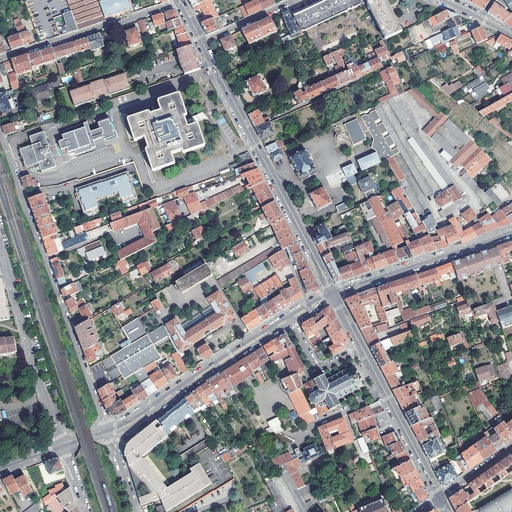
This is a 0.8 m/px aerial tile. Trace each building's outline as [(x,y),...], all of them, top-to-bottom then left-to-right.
[(67,0),(72,11),(79,30),(103,22),(106,21),(105,18),(99,2),(98,0),(67,0)] [(99,2),(105,18),(133,9),(130,0),(106,0),(102,2),(99,2)] [(209,0),(192,7),(195,11),(201,8),(205,17),(199,19),(201,24),(218,16),(210,0),(209,0)] [(249,16),(263,10),(258,0),(254,0),(251,2),(244,5),(249,16)] [(258,0),(263,10),(275,4),(273,0),(258,0)] [(327,0),(325,0),(321,2),(329,20),(335,16),(327,0)] [(327,0),(335,16),(361,4),(359,1),(359,0),(327,0)] [(369,3),(378,22),(392,16),(389,9),(386,11),(384,8),(388,7),(386,3),(387,2),(385,0),(373,0),(372,1),(369,3)] [(465,0),(484,10),(490,0),(465,0)] [(321,2),(311,7),(319,24),(329,20),(321,2)] [(494,4),(488,13),(503,23),(511,17),(509,15),(504,10),(501,8),(494,4)] [(244,5),(240,7),(245,18),(249,16),(244,5)] [(293,15),(303,32),(319,24),(311,7),(293,15)] [(167,12),(162,14),(165,23),(179,19),(174,10),(167,12)] [(287,10),(282,12),(284,16),(283,17),(286,23),(285,23),(288,30),(289,30),(292,36),(288,37),(281,40),(284,44),(289,42),(288,41),(300,35),(296,27),(294,23),(295,22),(294,19),(293,20),(287,10)] [(61,15),(64,25),(58,27),(60,35),(79,30),(72,11),(61,15)] [(439,25),(447,21),(446,21),(457,16),(457,15),(446,11),(428,19),(432,27),(439,24),(439,25)] [(511,13),(509,15),(511,17),(503,23),(511,27),(511,13)] [(162,14),(152,17),(155,27),(159,26),(165,24),(165,23),(162,14)] [(207,36),(224,28),(221,23),(220,24),(218,21),(220,21),(218,16),(201,24),(204,29),(207,36)] [(384,33),(382,34),(385,40),(402,32),(399,26),(397,27),(394,20),(391,21),(390,19),(393,17),(392,16),(378,22),(384,33)] [(447,30),(447,31),(452,29),(457,27),(461,25),(461,24),(457,16),(446,21),(447,21),(450,29),(447,30)] [(256,24),(263,38),(277,32),(277,31),(270,18),(256,24)] [(14,21),(19,33),(24,46),(29,45),(28,43),(33,42),(28,31),(24,33),(22,29),(23,28),(21,22),(20,23),(18,19),(14,21)] [(179,19),(165,23),(165,24),(159,26),(160,29),(167,26),(168,31),(174,29),(183,26),(180,20),(179,19)] [(242,31),(249,44),(263,38),(256,24),(242,31)] [(183,26),(174,29),(181,49),(193,45),(192,43),(184,27),(183,26)] [(447,42),(460,35),(457,27),(452,29),(447,31),(443,33),(439,34),(430,39),(432,44),(441,40),(442,44),(447,42)] [(482,27),(468,33),(457,38),(458,42),(473,35),(477,45),(487,40),(482,27)] [(137,28),(124,32),(129,47),(142,43),(137,28)] [(11,37),(7,39),(12,50),(18,48),(24,46),(19,33),(17,33),(18,34),(16,35),(15,33),(13,32),(11,33),(10,35),(11,37)] [(91,51),(96,49),(100,48),(104,47),(100,33),(87,37),(91,49),(91,51)] [(231,35),(221,40),(225,51),(236,46),(231,35)] [(485,42),(494,47),(496,42),(510,51),(507,56),(508,57),(509,56),(511,50),(511,41),(500,35),(485,42)] [(73,41),(77,53),(91,49),(87,37),(77,40),(73,41)] [(455,39),(449,42),(452,50),(452,49),(454,54),(459,52),(456,43),(455,39)] [(56,59),(60,58),(77,53),(73,41),(60,46),(52,48),(56,59)] [(375,48),(374,49),(378,58),(380,62),(390,58),(390,57),(383,41),(380,42),(382,48),(376,51),(375,48)] [(181,49),(178,50),(180,57),(179,57),(182,67),(183,67),(186,74),(201,69),(199,64),(193,45),(181,49)] [(45,50),(40,51),(44,64),(54,60),(55,62),(56,61),(56,59),(52,48),(45,50)] [(34,53),(28,55),(33,70),(35,69),(34,67),(44,64),(40,51),(34,53)] [(327,67),(330,66),(333,64),(330,58),(338,54),(337,51),(324,57),(323,59),(327,67)] [(402,51),(390,57),(390,58),(391,60),(397,58),(399,63),(406,60),(402,51)] [(17,75),(33,70),(28,55),(13,60),(4,63),(6,70),(10,68),(14,67),(17,75)] [(344,67),(339,55),(337,56),(335,58),(336,60),(335,60),(338,65),(334,68),(336,71),(344,67)] [(56,59),(56,61),(59,71),(60,74),(64,73),(60,58),(56,59)] [(347,59),(348,61),(356,79),(361,76),(357,68),(356,65),(354,67),(350,58),(347,59)] [(378,58),(368,63),(372,72),(383,67),(380,62),(378,58)] [(346,72),(350,81),(356,79),(348,61),(345,62),(346,64),(347,65),(348,69),(348,71),(346,72)] [(357,68),(361,76),(372,72),(368,63),(357,68)] [(393,67),(387,70),(394,85),(400,83),(393,67)] [(73,70),(77,83),(83,81),(79,68),(73,70)] [(387,70),(380,73),(384,81),(386,83),(391,95),(392,95),(393,98),(399,96),(397,93),(394,85),(387,70)] [(125,71),(70,90),(76,108),(77,108),(76,105),(130,88),(125,71)] [(335,77),(339,86),(350,81),(346,72),(342,73),(339,74),(340,75),(335,77)] [(14,73),(8,75),(12,90),(18,88),(25,86),(24,83),(18,85),(14,73)] [(259,74),(245,80),(253,96),(258,94),(258,95),(267,90),(259,74)] [(492,92),(482,76),(479,77),(466,85),(469,89),(471,87),(477,96),(474,97),(476,101),(492,92)] [(304,88),(309,100),(339,86),(335,77),(309,88),(307,88),(306,87),(304,88)] [(302,79),(300,80),(297,88),(298,90),(299,91),(304,88),(306,87),(302,79)] [(504,85),(500,87),(506,97),(511,93),(511,85),(510,82),(504,85)] [(49,84),(31,89),(35,101),(52,95),(49,84)] [(446,85),(442,88),(449,95),(456,90),(454,88),(450,90),(446,85)] [(298,90),(293,93),(298,105),(309,100),(304,88),(299,91),(298,90)] [(486,154),(415,88),(407,92),(435,118),(423,130),(452,158),(450,160),(459,170),(463,166),(465,168),(461,173),(463,175),(466,172),(485,155),(486,154)] [(13,93),(12,90),(0,94),(0,110),(4,110),(5,113),(11,110),(14,108),(15,107),(12,101),(11,100),(8,101),(7,98),(9,97),(8,95),(13,93)] [(147,148),(146,150),(153,170),(154,171),(174,164),(175,163),(172,154),(182,150),(183,152),(184,153),(204,146),(205,146),(205,145),(205,144),(198,123),(189,126),(188,126),(187,124),(185,118),(185,116),(187,116),(187,115),(180,93),(179,93),(159,99),(158,101),(161,109),(161,110),(156,112),(153,113),(151,113),(150,111),(149,111),(129,117),(128,119),(135,140),(137,141),(145,138),(149,148),(147,148)] [(511,93),(506,97),(478,112),(483,116),(511,99),(511,93)] [(389,100),(387,101),(401,125),(400,125),(410,138),(407,141),(423,163),(444,192),(437,197),(436,201),(442,210),(438,212),(442,218),(466,203),(454,187),(455,186),(417,134),(418,133),(415,129),(418,127),(412,119),(413,118),(400,96),(399,96),(393,98),(389,100)] [(397,148),(400,152),(426,197),(433,193),(416,168),(411,161),(401,145),(393,128),(392,128),(379,104),(373,106),(376,111),(381,119),(383,123),(388,131),(390,135),(395,144),(397,148)] [(255,127),(270,120),(270,118),(269,119),(268,117),(263,120),(259,113),(258,110),(248,115),(254,125),(255,127)] [(362,119),(369,130),(374,139),(386,161),(392,157),(400,152),(397,148),(392,151),(390,147),(395,144),(390,135),(385,138),(382,134),(388,131),(383,123),(378,126),(375,122),(381,119),(376,111),(371,114),(371,116),(369,117),(366,117),(362,119)] [(343,140),(353,144),(354,147),(367,140),(363,134),(369,130),(362,119),(358,113),(358,112),(350,116),(343,120),(332,124),(334,128),(332,129),(334,135),(334,136),(333,138),(333,140),(333,141),(334,142),(335,143),(336,144),(337,144),(338,144),(339,144),(340,144),(340,141),(339,141),(339,140),(339,139),(339,138),(340,138),(341,138),(342,138),(343,139),(343,140)] [(185,118),(187,124),(197,120),(195,114),(185,118)] [(102,135),(104,140),(115,137),(109,119),(99,123),(96,115),(86,119),(88,123),(84,124),(84,123),(67,129),(68,133),(62,135),(64,140),(59,141),(61,149),(66,148),(68,153),(74,150),(76,155),(93,149),(96,148),(93,138),(102,135)] [(5,135),(16,131),(14,126),(18,125),(17,122),(2,127),(5,135)] [(255,128),(261,140),(274,134),(269,122),(255,128)] [(44,131),(30,136),(32,144),(33,145),(20,150),(23,156),(21,157),(22,160),(24,160),(24,161),(27,167),(37,163),(39,163),(42,171),(56,166),(44,131)] [(107,147),(104,140),(102,135),(93,138),(96,148),(97,151),(107,147)] [(386,161),(374,139),(371,148),(375,151),(376,153),(357,160),(362,171),(386,161)] [(268,153),(280,148),(285,146),(282,140),(275,143),(265,147),(268,153)] [(284,156),(280,148),(268,153),(273,162),(284,156)] [(305,149),(289,157),(302,181),(317,173),(305,149)] [(235,171),(255,163),(249,152),(248,153),(241,156),(242,161),(230,165),(232,172),(235,171)] [(487,158),(485,155),(466,172),(471,178),(482,168),(481,166),(485,162),(484,161),(487,158)] [(386,161),(401,186),(412,205),(416,211),(418,215),(425,212),(392,157),(386,161)] [(241,175),(258,168),(257,167),(255,163),(235,171),(236,174),(240,172),(241,175)] [(354,174),(357,173),(353,164),(343,169),(343,170),(346,177),(348,176),(348,177),(354,174)] [(258,169),(241,175),(243,181),(247,179),(250,185),(246,186),(246,187),(242,188),(244,191),(247,190),(265,182),(259,171),(258,169)] [(346,177),(343,170),(326,176),(330,187),(332,187),(348,180),(346,177)] [(88,184),(75,189),(76,192),(79,199),(85,216),(88,215),(96,212),(99,211),(95,199),(118,190),(123,203),(125,202),(134,199),(137,198),(132,181),(129,174),(128,171),(115,175),(109,177),(101,180),(101,179),(94,182),(88,184)] [(360,182),(368,201),(368,200),(376,197),(377,196),(371,185),(379,181),(373,171),(367,173),(369,178),(360,182)] [(461,176),(487,206),(492,202),(485,193),(471,178),(466,172),(463,175),(461,176)] [(31,175),(21,178),(24,188),(27,187),(34,184),(31,175)] [(265,182),(247,190),(248,192),(253,191),(262,207),(274,200),(269,191),(265,182)] [(199,204),(202,210),(244,191),(242,188),(241,185),(199,204)] [(173,193),(174,195),(178,193),(179,197),(189,194),(187,190),(192,188),(193,187),(193,186),(173,193)] [(401,186),(391,191),(397,202),(401,210),(405,208),(408,208),(412,205),(401,186)] [(324,187),(309,195),(317,211),(332,203),(324,187)] [(490,188),(485,193),(492,202),(493,201),(497,206),(502,201),(490,189),(490,188)] [(165,226),(179,220),(184,218),(202,210),(199,204),(195,196),(198,194),(197,192),(156,206),(165,226)] [(47,204),(43,194),(29,199),(32,209),(47,204)] [(376,197),(368,200),(392,248),(396,245),(400,244),(380,204),(384,201),(381,196),(381,195),(377,196),(376,197)] [(149,204),(150,208),(157,205),(156,203),(163,200),(162,197),(148,202),(144,203),(145,206),(149,204)] [(359,205),(360,207),(370,227),(374,225),(380,237),(381,237),(385,245),(387,245),(388,248),(389,247),(390,249),(392,248),(368,200),(368,201),(359,205)] [(384,201),(380,204),(400,244),(405,241),(404,240),(395,224),(394,220),(387,208),(384,201)] [(275,202),(262,209),(265,214),(260,216),(263,220),(267,218),(271,226),(271,225),(283,219),(283,217),(275,202)] [(397,202),(387,208),(394,220),(404,214),(402,211),(401,210),(397,202)] [(507,206),(501,210),(508,218),(511,215),(511,202),(511,204),(507,206)] [(346,208),(350,205),(350,204),(346,206),(344,203),(336,207),(339,211),(346,208)] [(36,219),(50,214),(47,204),(32,209),(36,219)] [(488,214),(499,227),(501,227),(511,223),(508,218),(501,210),(494,215),(487,206),(484,208),(488,214)] [(151,208),(110,223),(113,231),(139,222),(146,237),(117,252),(121,260),(124,258),(143,249),(157,241),(152,231),(160,228),(151,208)] [(470,208),(462,214),(468,222),(473,219),(476,224),(466,230),(472,239),(474,238),(487,232),(478,221),(478,220),(476,217),(476,216),(470,208)] [(404,215),(413,230),(417,228),(410,216),(411,214),(410,211),(404,215)] [(418,215),(416,211),(411,214),(410,216),(417,228),(419,226),(422,230),(424,232),(425,232),(427,231),(422,222),(418,215)] [(122,217),(120,212),(110,215),(111,217),(112,221),(122,217)] [(39,229),(54,224),(50,214),(36,219),(39,229)] [(499,227),(488,214),(481,218),(478,220),(478,221),(487,232),(489,231),(499,227)] [(430,217),(422,222),(427,231),(429,233),(436,231),(433,227),(435,226),(430,217)] [(448,220),(451,225),(452,225),(461,241),(460,241),(462,244),(470,240),(472,239),(466,230),(463,232),(454,217),(448,220)] [(287,225),(283,219),(271,225),(274,232),(287,226),(287,225)] [(166,231),(181,224),(179,220),(165,226),(164,226),(166,231)] [(93,221),(83,225),(85,231),(96,228),(94,224),(93,221)] [(399,221),(395,224),(404,240),(409,237),(403,225),(401,225),(399,221)] [(58,234),(54,224),(39,229),(43,239),(58,234)] [(332,239),(329,233),(329,232),(327,228),(327,229),(324,224),(316,228),(319,233),(318,234),(318,235),(318,237),(313,239),(316,245),(326,242),(332,239)] [(348,233),(345,225),(337,228),(341,235),(348,233)] [(452,244),(460,241),(461,241),(452,225),(451,225),(436,231),(439,235),(441,241),(447,240),(449,245),(452,244)] [(43,239),(49,256),(88,240),(85,233),(83,233),(57,245),(56,245),(54,240),(55,239),(59,238),(60,239),(82,231),(81,226),(58,234),(43,239)] [(210,236),(204,226),(198,229),(202,237),(204,240),(210,236)] [(292,235),(287,226),(274,232),(282,248),(283,248),(284,249),(286,248),(297,244),(292,235)] [(191,231),(196,241),(202,237),(198,229),(197,228),(191,231)] [(329,248),(351,240),(350,238),(348,233),(341,235),(332,239),(326,242),(328,248),(329,248)] [(439,235),(431,237),(436,250),(442,248),(449,247),(449,245),(447,240),(441,241),(439,235)] [(430,236),(419,240),(424,254),(426,253),(436,250),(431,237),(430,236)] [(100,240),(76,250),(79,256),(86,254),(89,260),(94,258),(94,257),(105,252),(100,240)] [(405,242),(408,247),(413,257),(421,255),(424,254),(419,240),(415,242),(410,244),(408,240),(405,242)] [(157,241),(143,249),(144,252),(152,248),(153,249),(159,245),(157,241)] [(248,248),(244,241),(231,248),(236,257),(247,250),(248,248)] [(387,265),(382,254),(374,257),(372,252),(374,252),(370,241),(364,244),(368,254),(370,258),(376,269),(381,267),(387,265)] [(321,253),(323,258),(331,254),(331,253),(329,248),(328,248),(326,242),(316,245),(321,253)] [(496,247),(497,248),(500,258),(501,257),(502,263),(503,265),(509,263),(508,259),(510,258),(508,252),(511,250),(511,249),(509,242),(498,246),(496,247)] [(286,248),(290,257),(301,252),(300,251),(297,244),(286,248)] [(343,252),(350,250),(354,248),(353,244),(342,249),(343,252)] [(364,244),(355,248),(364,273),(365,272),(370,271),(366,260),(365,260),(361,253),(365,251),(366,254),(368,254),(364,244)] [(411,258),(413,257),(408,247),(397,250),(394,251),(399,262),(411,258)] [(273,248),(217,281),(221,287),(229,282),(244,273),(262,262),(269,258),(276,253),(273,248)] [(355,263),(349,266),(353,277),(359,274),(364,273),(355,248),(354,248),(350,250),(355,263)] [(390,252),(382,254),(387,265),(389,265),(399,262),(394,251),(392,248),(390,249),(392,251),(390,252)] [(487,252),(492,266),(497,265),(502,263),(501,257),(500,258),(497,248),(492,250),(487,252)] [(276,253),(269,258),(276,270),(278,268),(280,272),(283,270),(282,268),(289,265),(282,250),(276,253)] [(480,271),(488,268),(489,268),(490,270),(493,268),(492,266),(487,252),(487,250),(482,252),(481,253),(481,254),(475,256),(480,273),(481,273),(480,271)] [(301,252),(290,257),(292,262),(295,260),(297,265),(294,266),(295,270),(298,269),(307,264),(304,259),(302,254),(301,252)] [(338,283),(342,281),(337,270),(334,261),(331,262),(329,258),(331,256),(331,254),(323,258),(326,264),(336,283),(338,283)] [(471,276),(480,273),(475,256),(474,255),(464,258),(465,260),(461,261),(460,260),(456,261),(452,263),(457,276),(456,276),(458,281),(463,279),(462,278),(471,274),(471,276)] [(51,260),(60,285),(66,283),(57,258),(51,260)] [(117,262),(123,274),(127,272),(123,264),(122,264),(121,263),(125,260),(124,258),(121,260),(117,262)] [(370,258),(366,260),(370,271),(374,269),(376,269),(370,258)] [(117,262),(114,264),(119,276),(123,274),(117,262)] [(167,265),(160,269),(164,278),(173,273),(167,262),(166,263),(167,265)] [(262,262),(244,273),(246,277),(253,287),(252,287),(253,288),(260,284),(254,275),(265,268),(262,262)] [(137,266),(141,273),(142,272),(143,274),(147,272),(142,263),(137,266)] [(176,284),(179,289),(182,293),(213,275),(206,263),(175,282),(176,284)] [(451,278),(456,276),(457,276),(452,263),(447,265),(436,268),(440,279),(442,278),(441,275),(449,272),(451,278)] [(315,280),(307,264),(298,269),(300,274),(298,275),(299,278),(301,277),(303,282),(304,282),(309,280),(310,283),(316,281),(315,280)] [(347,266),(337,270),(342,281),(343,281),(353,277),(349,266),(348,264),(347,265),(347,266)] [(137,268),(129,273),(131,277),(132,277),(139,273),(137,268)] [(441,284),(440,279),(436,268),(426,272),(416,275),(420,285),(421,285),(435,281),(436,286),(441,284)] [(152,271),(150,272),(156,283),(164,278),(160,269),(153,273),(152,271)] [(260,299),(270,293),(277,289),(282,285),(283,285),(276,274),(260,284),(253,288),(260,299)] [(420,285),(416,275),(405,278),(403,279),(406,291),(418,287),(420,291),(422,290),(422,288),(421,285),(420,285)] [(237,282),(244,293),(252,287),(253,287),(246,277),(237,282)] [(282,285),(277,289),(281,295),(288,306),(292,304),(293,303),(287,294),(299,288),(295,277),(288,280),(291,286),(285,291),(282,285)] [(3,281),(3,280),(0,278),(0,321),(10,319),(3,281)] [(396,294),(406,291),(403,279),(395,282),(388,284),(396,303),(398,308),(399,310),(402,318),(404,322),(415,317),(413,312),(412,308),(403,312),(396,294)] [(317,284),(316,281),(310,283),(309,280),(304,282),(303,282),(301,283),(306,294),(314,292),(316,291),(320,289),(317,284)] [(78,281),(74,283),(78,291),(82,289),(78,281)] [(232,286),(229,282),(221,287),(223,291),(232,286)] [(78,292),(78,291),(74,283),(61,289),(64,298),(78,292)] [(377,288),(383,308),(389,306),(386,295),(388,294),(392,305),(396,303),(388,284),(384,285),(377,288)] [(299,288),(287,294),(293,303),(298,299),(303,296),(299,288)] [(348,299),(345,300),(351,311),(354,317),(357,322),(361,329),(371,326),(370,324),(363,306),(374,302),(381,323),(387,321),(387,320),(385,312),(383,308),(377,288),(371,289),(366,291),(348,299)] [(192,344),(206,335),(209,333),(235,317),(219,291),(207,299),(212,306),(216,313),(185,334),(180,326),(175,319),(163,326),(168,336),(170,339),(177,352),(178,353),(192,345),(192,344)] [(244,294),(251,304),(254,302),(252,298),(248,291),(244,294)] [(259,299),(261,303),(269,298),(268,297),(271,295),(270,293),(260,299),(259,299)] [(281,295),(263,306),(270,318),(282,310),(288,306),(281,295)] [(69,309),(69,310),(70,314),(78,309),(77,306),(78,305),(75,300),(74,301),(72,298),(65,301),(69,309)] [(147,305),(150,310),(154,308),(157,315),(161,313),(159,309),(162,308),(157,299),(147,305)] [(467,300),(456,304),(460,316),(472,312),(471,311),(467,300)] [(91,305),(90,302),(78,309),(85,321),(92,317),(87,307),(91,305)] [(118,303),(112,307),(118,317),(124,314),(125,315),(130,312),(130,311),(131,310),(129,308),(123,312),(118,303)] [(431,312),(436,310),(448,306),(447,303),(435,306),(430,308),(431,312)] [(472,312),(474,319),(488,314),(492,325),(500,323),(496,312),(492,303),(471,311),(472,312)] [(263,305),(255,310),(263,323),(269,319),(270,318),(263,306),(263,305)] [(511,305),(496,312),(500,323),(502,330),(511,326),(511,305)] [(212,306),(180,326),(185,334),(216,313),(212,306)] [(415,317),(431,312),(430,308),(429,306),(413,312),(415,317)] [(313,319),(317,330),(324,326),(336,319),(330,307),(322,312),(315,318),(314,319),(313,319)] [(398,308),(385,312),(387,320),(392,318),(390,313),(399,310),(398,308)] [(254,310),(241,319),(249,331),(252,330),(263,323),(255,310),(254,310)] [(412,327),(430,321),(428,314),(411,320),(411,322),(412,327)] [(154,344),(168,336),(163,326),(163,325),(158,328),(155,330),(150,333),(147,332),(138,317),(121,327),(128,339),(131,343),(122,348),(102,361),(105,367),(104,367),(106,370),(108,369),(109,371),(108,372),(109,375),(110,375),(114,381),(122,376),(132,370),(134,373),(141,384),(144,382),(152,394),(158,390),(149,376),(147,373),(144,368),(154,361),(155,362),(156,362),(161,358),(154,344)] [(303,323),(302,327),(308,337),(315,333),(316,337),(309,341),(312,346),(318,342),(322,340),(321,338),(321,337),(320,337),(319,334),(317,330),(313,319),(314,319),(313,318),(303,323)] [(337,321),(336,319),(324,326),(329,336),(342,329),(337,321)] [(75,328),(84,350),(97,342),(89,320),(75,328)] [(406,322),(400,325),(403,333),(410,331),(406,322)] [(384,324),(378,326),(380,332),(388,329),(388,327),(387,327),(386,324),(384,324)] [(372,328),(361,331),(362,333),(368,343),(370,348),(380,343),(372,328)] [(418,328),(413,330),(419,344),(425,342),(420,332),(419,332),(418,328)] [(322,340),(318,342),(319,344),(322,342),(323,345),(332,340),(334,345),(329,348),(333,355),(345,348),(346,345),(347,341),(344,333),(342,329),(329,336),(326,338),(322,340)] [(389,346),(412,338),(415,337),(412,330),(410,331),(403,333),(385,340),(380,343),(370,348),(376,358),(380,367),(390,362),(384,350),(389,347),(389,346)] [(465,349),(468,348),(463,333),(447,339),(450,347),(463,342),(465,349)] [(279,337),(278,338),(284,350),(292,346),(287,335),(283,334),(279,337)] [(170,339),(168,336),(154,344),(161,358),(166,356),(159,346),(160,344),(170,339)] [(0,355),(17,352),(17,351),(16,344),(15,337),(0,340),(0,355)] [(277,339),(272,341),(278,353),(284,350),(278,338),(277,339)] [(128,339),(119,344),(122,348),(131,343),(128,339)] [(278,353),(272,341),(265,346),(264,347),(268,354),(270,353),(272,356),(278,353)] [(100,350),(97,342),(84,350),(88,362),(96,358),(96,357),(103,354),(104,353),(102,349),(100,350)] [(197,350),(204,360),(213,355),(210,350),(206,344),(197,350)] [(269,357),(272,362),(290,354),(291,357),(285,360),(291,376),(298,373),(298,374),(303,371),(305,367),(299,356),(292,346),(284,350),(278,353),(272,356),(269,357)] [(261,349),(255,353),(258,359),(265,354),(262,348),(261,349)] [(322,350),(316,353),(319,359),(323,361),(326,359),(322,350)] [(178,353),(177,352),(172,355),(183,374),(188,370),(178,353)] [(253,354),(246,358),(254,370),(261,365),(258,359),(255,353),(253,354)] [(265,354),(258,359),(261,365),(263,368),(263,369),(265,372),(268,371),(264,363),(269,360),(265,354)] [(162,362),(167,359),(166,356),(161,358),(156,362),(161,369),(164,367),(162,362)] [(453,357),(446,359),(449,367),(456,364),(453,357)] [(254,370),(246,358),(236,364),(224,372),(232,386),(254,372),(253,371),(254,370)] [(164,367),(161,369),(169,382),(178,377),(167,359),(162,362),(164,367)] [(144,368),(147,373),(157,366),(155,362),(154,361),(144,368)] [(392,361),(390,362),(380,367),(384,375),(385,376),(397,371),(392,361)] [(497,367),(499,372),(507,369),(509,368),(507,363),(497,367)] [(490,364),(475,370),(479,382),(495,376),(490,364)] [(358,390),(358,389),(362,387),(363,388),(363,387),(364,386),(364,385),(363,386),(360,381),(361,381),(362,379),(363,379),(362,378),(361,378),(359,375),(359,374),(358,371),(358,370),(357,371),(356,370),(355,371),(353,367),(354,366),(353,365),(353,366),(352,365),(351,365),(352,366),(347,369),(347,368),(346,368),(347,369),(342,371),(341,371),(341,372),(337,374),(337,373),(336,374),(336,375),(332,377),(331,376),(330,377),(331,378),(326,380),(324,375),(324,374),(323,375),(323,374),(322,374),(323,375),(318,378),(314,380),(314,379),(313,379),(313,380),(308,383),(304,385),(307,391),(309,396),(309,397),(310,399),(308,399),(309,400),(310,400),(311,403),(311,404),(311,405),(312,404),(315,407),(316,409),(318,413),(320,417),(330,412),(331,412),(331,411),(336,409),(339,407),(339,408),(340,407),(341,406),(340,405),(340,406),(337,401),(341,398),(342,399),(343,399),(342,398),(347,395),(347,396),(348,396),(347,395),(352,393),(353,393),(353,392),(357,390),(358,391),(358,390)] [(157,366),(147,373),(149,376),(160,370),(157,366)] [(402,371),(402,369),(397,371),(385,376),(386,379),(392,390),(405,384),(404,380),(399,382),(397,377),(402,374),(401,372),(402,371)] [(507,369),(499,372),(501,379),(502,379),(510,376),(507,369)] [(124,379),(134,373),(132,370),(122,376),(124,379)] [(160,370),(149,376),(158,390),(160,389),(166,384),(168,383),(160,370)] [(256,371),(254,372),(260,384),(264,382),(260,371),(257,373),(256,371)] [(221,374),(220,375),(229,390),(226,392),(225,393),(228,398),(228,397),(233,395),(230,390),(233,388),(232,386),(224,372),(221,374)] [(303,388),(302,386),(298,374),(298,373),(291,376),(285,378),(281,380),(288,393),(303,388)] [(215,378),(208,382),(216,395),(216,396),(220,403),(224,401),(223,400),(222,400),(219,395),(223,393),(223,392),(222,391),(225,389),(226,392),(229,390),(220,375),(215,378)] [(413,394),(422,390),(417,379),(405,384),(392,390),(398,401),(413,394)] [(144,382),(141,384),(141,386),(148,396),(152,394),(144,382)] [(203,386),(201,387),(207,396),(210,400),(216,396),(216,395),(208,382),(203,386)] [(99,390),(103,401),(114,395),(115,394),(109,384),(108,385),(99,390)] [(466,387),(468,393),(480,388),(481,388),(480,384),(470,389),(468,386),(466,387)] [(288,393),(298,414),(300,417),(305,427),(315,422),(312,416),(318,413),(316,409),(313,411),(304,393),(307,391),(304,385),(302,386),(303,388),(288,393)] [(146,397),(148,396),(141,386),(133,391),(131,388),(130,389),(134,395),(139,402),(146,397)] [(196,390),(202,399),(204,403),(208,400),(212,407),(214,405),(211,401),(210,400),(207,396),(201,387),(200,388),(196,390)] [(478,405),(478,406),(489,401),(480,388),(468,393),(474,408),(478,405)] [(56,403),(60,401),(57,390),(52,391),(56,403)] [(193,392),(191,393),(197,402),(202,399),(196,390),(193,392)] [(33,391),(22,394),(24,401),(35,397),(33,391)] [(185,397),(185,399),(190,406),(192,405),(194,408),(199,405),(197,402),(191,393),(190,394),(185,397)] [(405,414),(419,407),(413,394),(398,401),(404,412),(405,414)] [(116,398),(114,395),(103,401),(107,409),(112,405),(112,404),(115,402),(115,401),(114,400),(116,398)] [(129,408),(139,402),(134,395),(122,402),(127,409),(129,408)] [(430,399),(436,410),(442,407),(438,395),(430,399)] [(164,429),(167,434),(170,432),(169,430),(174,425),(175,426),(184,419),(183,418),(189,413),(190,415),(194,413),(190,406),(185,399),(171,410),(158,421),(163,430),(164,429)] [(127,409),(122,402),(121,400),(116,403),(122,412),(123,411),(127,409)] [(374,416),(384,411),(381,406),(379,401),(368,407),(373,417),(374,416)] [(122,412),(116,403),(112,405),(107,409),(110,416),(114,417),(122,412)] [(494,429),(496,433),(504,444),(511,439),(511,434),(505,425),(506,424),(491,404),(491,405),(487,408),(491,414),(492,414),(495,419),(494,419),(499,425),(494,429)] [(370,417),(370,418),(373,417),(368,407),(361,410),(355,414),(358,422),(370,417)] [(411,426),(432,417),(431,413),(427,415),(424,408),(421,410),(419,407),(405,414),(406,416),(411,426)] [(480,409),(476,412),(482,428),(484,433),(486,432),(492,427),(480,409)] [(374,416),(375,418),(381,430),(391,425),(387,417),(384,411),(374,416)] [(299,421),(298,418),(300,417),(298,414),(296,415),(295,412),(289,416),(293,424),(299,421)] [(353,424),(358,422),(355,414),(350,416),(353,424)] [(370,417),(358,422),(364,438),(367,444),(381,438),(378,433),(371,420),(370,418),(370,417)] [(429,425),(433,434),(438,431),(432,417),(411,426),(414,431),(419,441),(428,436),(423,428),(429,425)] [(291,446),(294,443),(281,433),(284,431),(278,418),(269,422),(277,437),(291,446)] [(161,500),(166,511),(211,483),(199,464),(190,469),(192,473),(166,489),(142,457),(167,435),(167,434),(164,429),(163,430),(158,421),(157,420),(137,436),(132,440),(131,441),(130,442),(128,444),(128,446),(127,448),(126,451),(126,453),(126,455),(126,457),(129,467),(131,466),(143,482),(152,493),(150,494),(150,495),(139,498),(141,506),(155,501),(161,500)] [(327,427),(329,432),(338,429),(340,435),(332,438),(336,448),(354,442),(344,420),(342,421),(327,427)] [(320,429),(319,429),(323,438),(327,451),(336,448),(332,438),(329,432),(327,427),(320,429)] [(386,448),(389,447),(400,442),(398,438),(395,432),(383,437),(383,438),(386,448)] [(484,433),(486,436),(496,451),(504,444),(496,433),(491,437),(489,435),(486,432),(484,433)] [(422,446),(435,439),(432,435),(428,437),(428,436),(419,441),(420,443),(422,446)] [(486,436),(473,445),(483,459),(496,451),(486,436)] [(364,438),(358,440),(363,454),(369,451),(367,444),(364,438)] [(435,439),(422,446),(426,454),(429,460),(443,452),(436,438),(435,439)] [(180,454),(183,459),(208,447),(205,441),(180,454)] [(388,460),(396,456),(405,451),(404,450),(402,445),(400,442),(389,447),(392,454),(387,457),(388,460)] [(299,448),(294,450),(296,454),(301,464),(311,459),(317,456),(318,456),(323,454),(320,447),(318,448),(315,444),(304,449),(305,451),(301,453),(299,448)] [(461,454),(469,470),(483,459),(473,445),(462,453),(461,454)] [(233,450),(228,453),(231,458),(236,455),(233,450)] [(405,451),(396,456),(399,463),(391,466),(393,469),(410,461),(406,453),(405,451)] [(227,452),(221,456),(224,462),(225,462),(231,458),(228,453),(227,452)] [(292,457),(290,452),(273,462),(280,474),(281,473),(287,470),(298,490),(305,486),(296,468),(302,466),(301,464),(296,454),(292,457)] [(469,470),(461,454),(456,457),(456,458),(457,460),(463,473),(469,470)] [(511,458),(510,456),(496,466),(503,477),(508,474),(504,469),(505,468),(507,469),(509,467),(509,466),(510,465),(511,467),(511,458)] [(56,458),(45,462),(50,476),(64,470),(60,459),(56,458)] [(396,469),(401,479),(415,471),(414,469),(410,461),(393,469),(391,470),(392,472),(396,469)] [(437,462),(431,465),(439,479),(442,486),(445,486),(458,477),(451,463),(440,469),(437,462)] [(131,466),(129,467),(136,489),(143,484),(150,494),(152,493),(143,482),(131,466)] [(503,477),(496,466),(482,475),(490,486),(493,484),(490,479),(491,478),(493,478),(495,477),(495,475),(496,475),(500,480),(503,477)] [(264,469),(260,471),(264,478),(268,476),(264,469)] [(287,470),(281,473),(301,511),(309,511),(308,509),(305,503),(301,496),(298,490),(287,470)] [(406,487),(420,479),(416,473),(415,471),(401,479),(406,487)] [(381,475),(379,476),(384,489),(387,488),(385,484),(387,482),(385,478),(383,479),(381,475)] [(490,486),(482,475),(468,485),(474,494),(476,496),(480,493),(477,489),(478,487),(479,488),(482,486),(482,485),(483,484),(486,489),(490,486)] [(6,486),(15,481),(12,476),(3,481),(5,486),(6,486)] [(23,497),(32,492),(25,476),(15,481),(6,486),(11,495),(20,490),(23,497)] [(271,479),(266,482),(276,500),(280,507),(283,511),(294,511),(292,508),(289,510),(271,479)] [(411,494),(411,493),(423,486),(423,485),(420,479),(406,487),(404,488),(405,490),(408,489),(411,494)] [(45,506),(57,497),(64,491),(62,484),(55,486),(56,488),(49,491),(48,491),(49,495),(41,500),(43,504),(45,506)] [(298,490),(301,496),(314,490),(311,484),(305,486),(298,490)] [(423,486),(411,493),(414,498),(416,497),(420,504),(430,497),(427,492),(423,486)] [(68,511),(76,506),(70,487),(64,491),(57,497),(61,503),(60,504),(64,509),(66,508),(68,511)] [(470,511),(507,511),(511,509),(511,488),(475,511),(474,510),(471,511),(470,511)] [(468,498),(462,489),(449,498),(455,509),(456,511),(466,503),(476,496),(474,494),(471,495),(469,496),(468,498)] [(387,511),(383,499),(355,510),(351,511),(387,511)] [(161,500),(155,501),(158,511),(166,511),(161,500)] [(311,500),(305,503),(308,509),(314,506),(311,500)] [(25,511),(36,511),(41,508),(38,502),(25,511)] [(466,503),(456,511),(470,511),(471,511),(466,503)]
